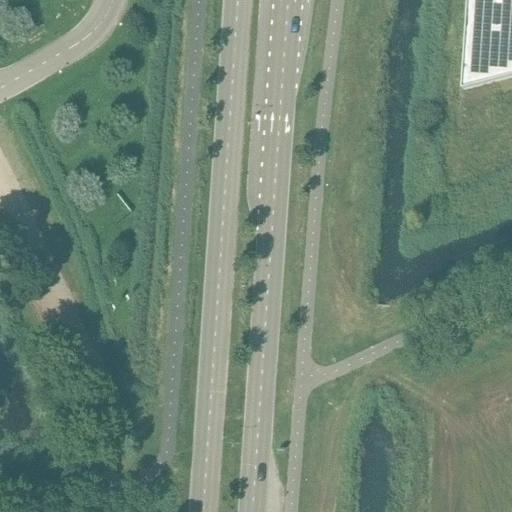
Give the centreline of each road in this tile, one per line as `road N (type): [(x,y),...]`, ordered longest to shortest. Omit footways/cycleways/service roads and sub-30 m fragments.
road 1 (secondary): [(251,511),(288,0)]
road 2 (secondary): [(238,0),(203,511)]
road 3 (unclassified): [(110,0),(95,37),(0,90)]
